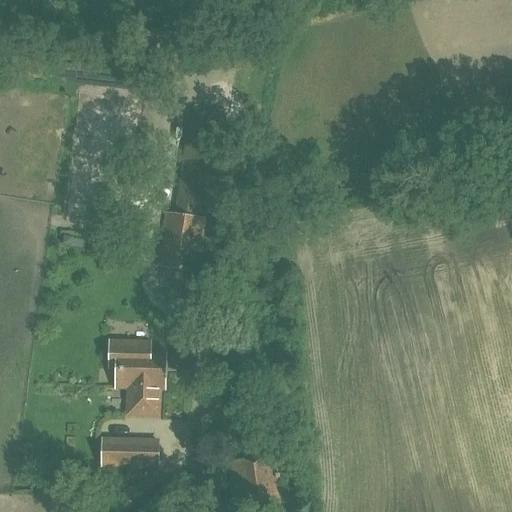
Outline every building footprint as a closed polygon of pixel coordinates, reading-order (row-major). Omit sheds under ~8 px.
[(77,66),(55,65),(54,79),(76,80),(77,66)] [(229,117),(191,111),(176,214),(166,213),(158,266),(197,272),(205,219),(197,217),(199,206),(215,208),(229,117)] [(225,155),(223,173),(243,176),(245,157),(225,155)] [(159,416),(160,389),(165,389),(165,353),(150,353),(150,343),(110,342),(110,368),(117,369),(117,388),(129,388),(128,415),(159,416)] [(158,442),(103,440),(103,467),(158,468),(158,442)] [(234,511),(281,511),(284,511),(282,493),(279,493),(276,463),(278,463),(277,455),(228,462),(234,511)]
